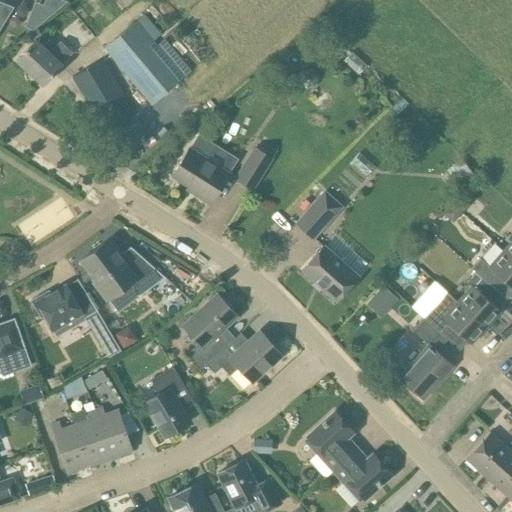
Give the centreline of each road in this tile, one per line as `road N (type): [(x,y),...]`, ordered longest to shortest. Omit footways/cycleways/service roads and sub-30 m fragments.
road 1 (residential): [(31,511),(227,433),(324,353)]
road 2 (residential): [(324,353),(228,263),(117,193)]
road 3 (residential): [(0,278),(96,225),(117,193)]
road 4 (residential): [(412,450),(511,343)]
road 5 (residential): [(117,193),(0,124)]
road 6 (residential): [(412,450),(324,353)]
